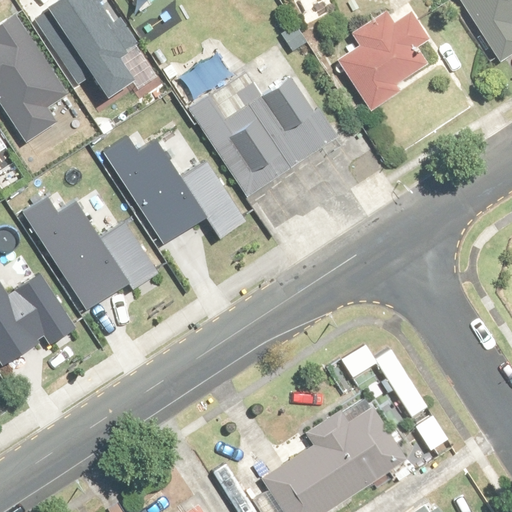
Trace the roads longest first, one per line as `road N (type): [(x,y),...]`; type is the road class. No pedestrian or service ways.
road 1 (tertiary): [(0,493),(400,236)]
road 2 (residential): [(400,236),(511,424)]
road 3 (tertiary): [(400,236),(511,163)]
